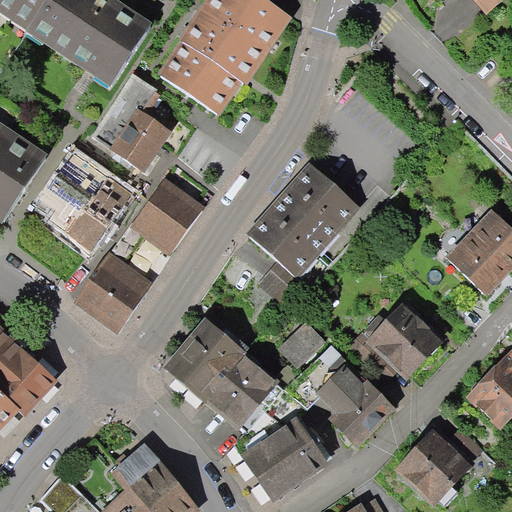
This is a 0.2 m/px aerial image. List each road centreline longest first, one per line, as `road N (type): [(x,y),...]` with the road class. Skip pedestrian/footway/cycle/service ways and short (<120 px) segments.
road 1 (residential): [(333,0),(311,84),(265,173),(121,383)]
road 2 (residential): [(294,511),(356,470),(511,303)]
road 3 (residential): [(374,0),(391,26),(511,140)]
road 4 (residential): [(11,511),(121,383)]
road 5 (residential): [(121,383),(0,272)]
road 6 (residential): [(213,511),(194,468),(121,383)]
